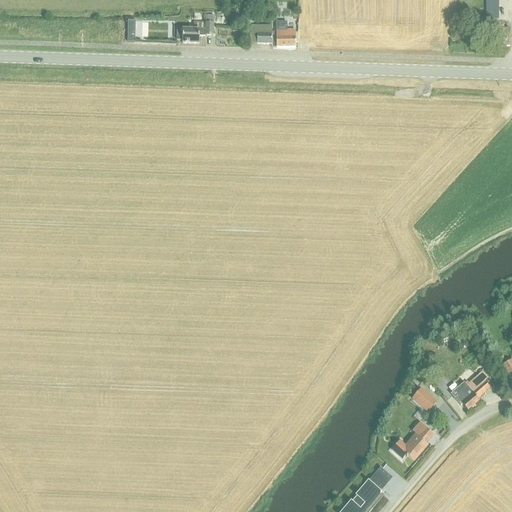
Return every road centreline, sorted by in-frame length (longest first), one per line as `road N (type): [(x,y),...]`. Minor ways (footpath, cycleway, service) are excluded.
road 1 (secondary): [(511,75),(0,57)]
road 2 (unclassified): [(387,511),(448,440),(511,404)]
